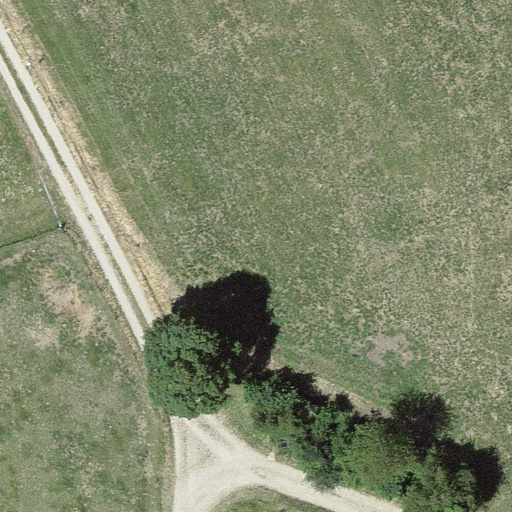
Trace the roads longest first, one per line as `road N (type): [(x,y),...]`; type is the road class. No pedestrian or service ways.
road 1 (track): [(214,473),(0,57)]
road 2 (track): [(376,511),(276,476),(214,473),(190,511)]
